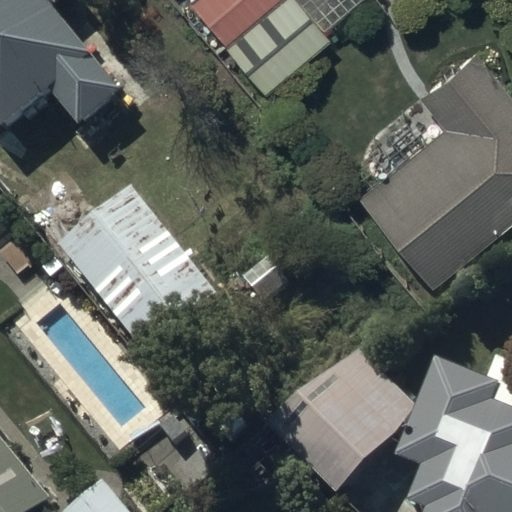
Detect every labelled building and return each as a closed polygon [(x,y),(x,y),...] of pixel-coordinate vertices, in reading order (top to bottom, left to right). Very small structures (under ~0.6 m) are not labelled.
[(0,0),(0,139),(5,145),(56,103),(83,136),(125,101),(54,15),(72,0),(0,0)] [(185,0),(262,91),(328,36),(321,28),(354,0),(185,0)] [(511,213),(511,100),(469,48),(415,96),(437,123),(351,195),(427,285),(511,213)] [(137,197),(63,255),(150,362),(222,303),(137,197)] [(419,415),(362,359),(268,434),(286,452),(272,467),(292,486),(307,471),(341,506),(400,447),(419,415)] [(492,390),(440,368),(401,468),(426,477),(412,511),(511,511),(511,370),(501,366),(492,390)] [(0,444),(0,511),(53,511),(56,510),(0,444)]
